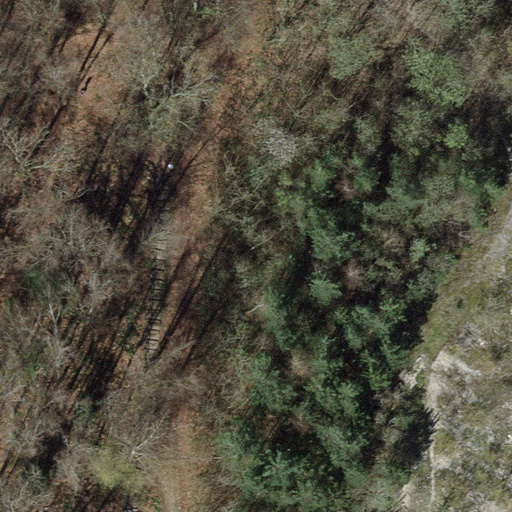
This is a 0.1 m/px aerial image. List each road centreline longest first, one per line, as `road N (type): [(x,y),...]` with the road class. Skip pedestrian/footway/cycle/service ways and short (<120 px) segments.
road 1 (track): [(166,511),(165,347),(272,0)]
road 2 (motorway): [(511,478),(351,511)]
